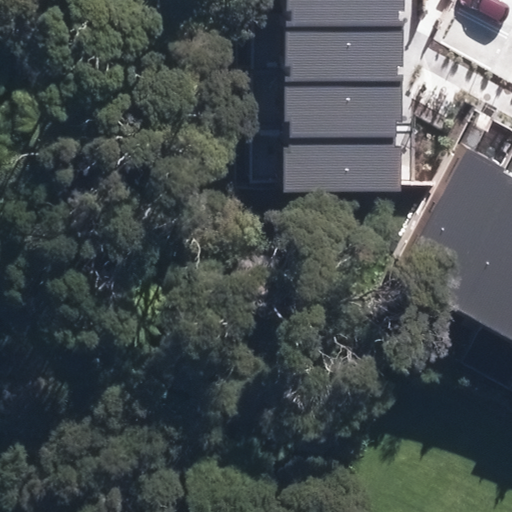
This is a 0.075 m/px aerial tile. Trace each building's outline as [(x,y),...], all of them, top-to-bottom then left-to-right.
[(286,0),(287,20),(398,21),(398,10),(404,10),(404,0),(286,0)] [(398,21),(287,20),(287,85),(401,85),(401,21),(398,21)] [(401,85),(287,85),(287,140),(396,140),(396,121),(400,121),(401,85)] [(396,140),(287,140),(288,191),(401,191),(401,146),(395,146),(396,140)] [(506,180),(511,171),(460,144),(389,276),(440,303),(506,180)] [(511,277),(511,182),(506,180),(440,303),(485,327),(511,277)] [(511,277),(485,327),(511,340),(511,277)]
